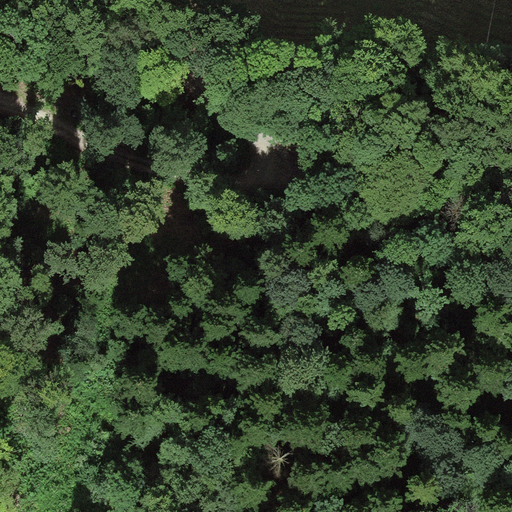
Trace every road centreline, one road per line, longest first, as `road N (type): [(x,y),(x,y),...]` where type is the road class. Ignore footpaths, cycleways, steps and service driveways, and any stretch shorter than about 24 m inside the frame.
road 1 (track): [(511,310),(423,270),(268,165),(146,42),(117,0)]
road 2 (track): [(0,332),(165,449),(291,511)]
road 3 (track): [(0,110),(185,176),(246,178),(268,165)]
